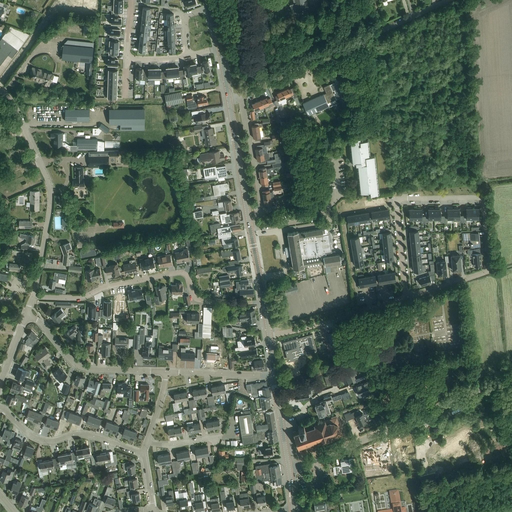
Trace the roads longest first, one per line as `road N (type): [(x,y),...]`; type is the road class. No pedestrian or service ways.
road 1 (residential): [(490,270),(482,199),(399,198),(406,297)]
road 2 (residential): [(32,295),(75,298),(180,272),(198,299),(263,301)]
road 3 (tertiary): [(288,469),(511,375)]
road 4 (unclassified): [(32,295),(49,194),(0,92)]
road 5 (unknown): [(124,97),(12,104),(18,75),(35,54),(63,48)]
road 6 (residential): [(146,456),(86,435),(33,437),(0,407)]
road 7 (residential): [(26,315),(80,367),(165,373)]
road 8 (residential): [(406,297),(269,336)]
road 9 (tertiary): [(250,232),(228,101)]
road 10 (unclassified): [(334,52),(449,0)]
road 11 (residential): [(260,214),(242,94)]
